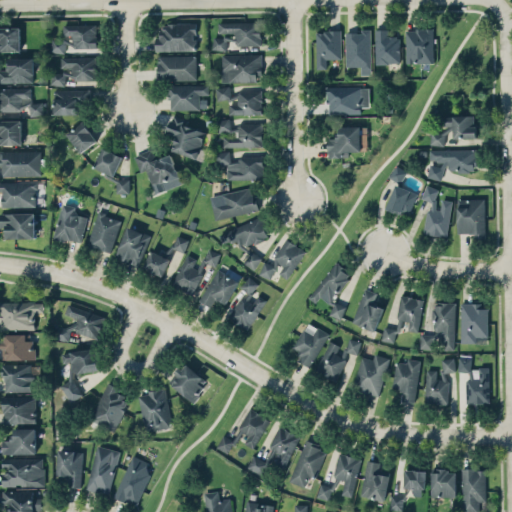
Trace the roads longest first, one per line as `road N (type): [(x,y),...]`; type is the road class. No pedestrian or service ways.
road 1 (residential): [(0,264),(55,271),(119,293),(312,406),(375,428),(511,434)]
road 2 (residential): [(0,3),(494,1)]
road 3 (residential): [(494,1),(506,22),(511,476)]
road 4 (residential): [(291,0),(298,199)]
road 5 (residential): [(142,305),(124,343),(129,365),(153,364),(176,325)]
road 6 (residential): [(509,269),(436,268),(385,250)]
